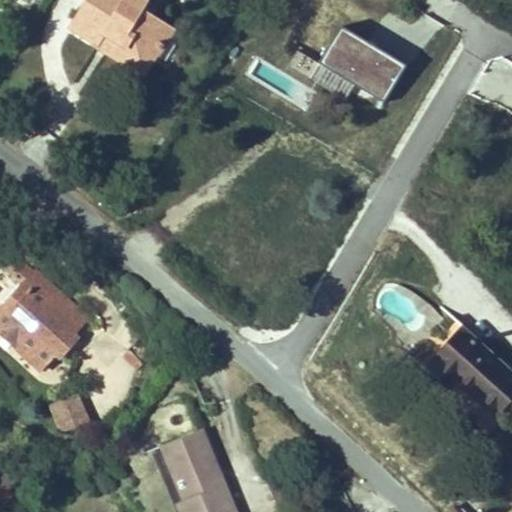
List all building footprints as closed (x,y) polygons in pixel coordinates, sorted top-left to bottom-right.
[(146,2),(143,0),(88,0),(72,28),(94,42),(100,46),(107,35),(120,43),(116,48),(142,64),(151,49),(164,46),(173,30),(141,11),(146,2)] [(100,46),(94,42),(92,46),(145,78),(164,46),(151,49),(142,64),(116,48),(120,43),(107,35),(100,46)] [(41,378),(8,351),(23,333),(0,313),(0,391),(17,406),(24,397),(30,402),(45,384),(40,379),(41,378)] [(426,369),(450,391),(458,381),(495,414),(511,395),(511,373),(463,329),(426,369)] [(8,351),(41,378),(56,360),(23,333),(8,351)] [(113,365),(91,389),(108,403),(128,374),(113,365)] [(0,404),(11,414),(17,406),(0,391),(0,404)] [(58,433),(89,425),(81,394),(49,402),(58,433)] [(190,500),(166,457),(129,476),(149,511),(196,511),(184,511),(181,506),(190,500)] [(149,511),(129,476),(114,484),(129,511),(149,511)] [(284,511),(264,483),(240,501),(246,511),(284,511)] [(196,511),(190,500),(181,506),(184,511),(196,511)]
